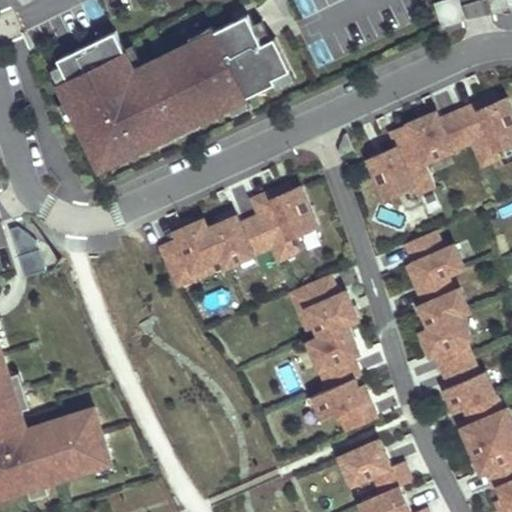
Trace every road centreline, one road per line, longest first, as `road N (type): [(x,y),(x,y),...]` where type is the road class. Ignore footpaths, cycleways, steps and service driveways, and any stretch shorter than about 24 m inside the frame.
road 1 (residential): [(0,96),(29,191),(77,222),(114,215),(315,124)]
road 2 (residential): [(315,124),(370,264),(414,414),(461,511)]
road 3 (residential): [(315,124),(480,49),(511,45)]
